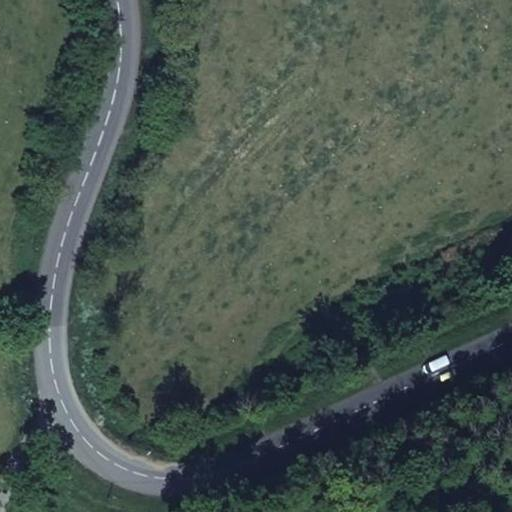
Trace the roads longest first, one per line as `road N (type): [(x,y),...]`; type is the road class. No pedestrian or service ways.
road 1 (secondary): [(511,339),(263,459),(176,476),(113,466),(71,427)]
road 2 (secondary): [(71,427),(53,368),(58,263),(127,30),(123,0)]
road 3 (unclassified): [(71,427),(18,447),(0,511)]
